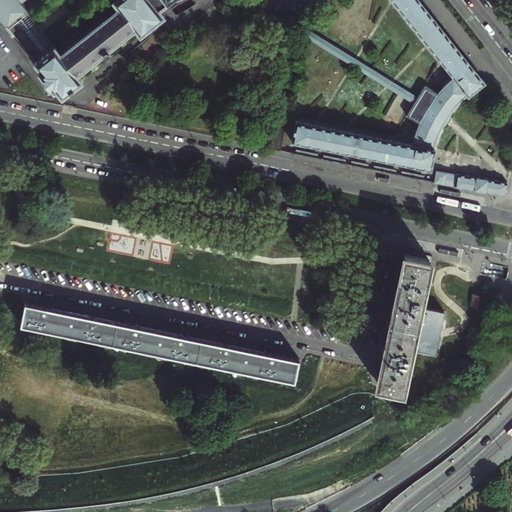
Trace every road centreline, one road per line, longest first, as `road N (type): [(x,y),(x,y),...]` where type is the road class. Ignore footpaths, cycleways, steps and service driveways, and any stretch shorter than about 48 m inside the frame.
road 1 (primary): [(511,220),(0,115)]
road 2 (residential): [(0,281),(357,353),(368,345),(395,225)]
road 3 (primary): [(0,140),(395,225)]
road 4 (motorway): [(511,375),(403,470),(332,511)]
